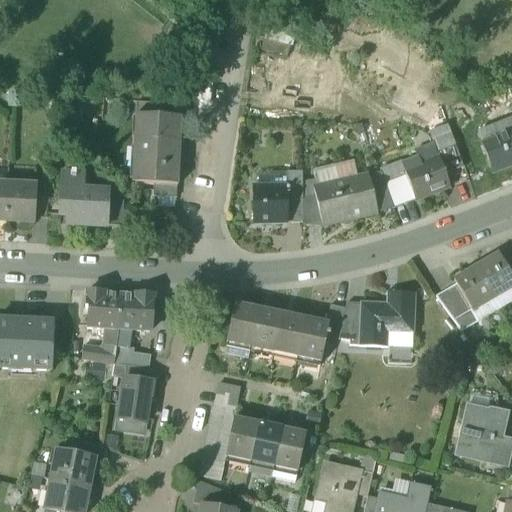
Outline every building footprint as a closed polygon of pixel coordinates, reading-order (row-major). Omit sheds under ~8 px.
[(267,27),(264,41),(293,48),(296,33),(267,27)] [(293,48),(264,41),(261,53),(290,59),(293,48)] [(203,79),(200,103),(210,104),(213,80),(203,79)] [(426,126),(440,108),(399,86),(388,106),(426,126)] [(177,118),(181,118),(182,108),(135,104),(134,116),(138,116),(177,118)] [(434,146),(452,139),(440,108),(426,126),(434,146)] [(154,185),(174,186),(177,118),(138,116),(135,185),(154,185)] [(511,120),(495,127),(500,139),(511,134),(511,120)] [(511,134),(500,139),(495,127),(479,133),(484,145),(482,146),(494,174),(511,166),(511,134)] [(439,160),(446,176),(464,169),(452,139),(434,146),(437,153),(435,154),(438,161),(439,160)] [(416,154),(419,161),(421,167),(438,161),(435,154),(437,153),(434,146),(416,154)] [(439,160),(438,161),(421,167),(405,174),(406,178),(416,203),(451,189),(446,176),(439,160)] [(405,174),(421,167),(419,161),(402,168),(405,174)] [(318,189),(357,180),(353,164),(315,172),(317,182),(318,189)] [(405,174),(402,168),(381,176),(385,186),(406,178),(405,174)] [(469,182),(464,169),(446,176),(451,189),(469,182)] [(286,178),(287,189),(287,202),(303,202),(302,185),(302,173),(286,174),(286,178)] [(381,175),(369,178),(376,214),(394,210),(385,186),(381,176),(381,175)] [(66,224),(107,226),(107,225),(109,201),(109,196),(105,195),(105,194),(84,193),(85,177),(62,176),(60,216),(67,216),(66,224)] [(259,178),(260,189),(287,189),(286,178),(259,178)] [(377,216),(376,214),(369,178),(357,180),(318,189),(314,190),(316,199),(321,221),(322,228),(377,216)] [(394,210),(394,211),(416,203),(406,178),(385,186),(394,210)] [(302,185),(303,202),(316,199),(314,190),(318,189),(317,182),(302,185)] [(153,196),(177,197),(177,186),(174,186),(154,185),(153,196)] [(37,187),(6,186),(4,223),(36,225),(36,218),(37,195),(37,187)] [(287,224),(287,202),(287,189),(260,189),(253,189),(254,224),(270,223),(270,226),(287,226),(287,224)] [(36,218),(47,219),(48,196),(37,195),(36,218)] [(316,199),(303,202),(303,224),(321,221),(316,199)] [(107,225),(123,226),(124,213),(124,202),(109,201),(107,225)] [(287,224),(303,224),(303,202),(287,202),(287,224)] [(135,213),(124,213),(123,226),(134,226),(135,213)] [(498,256),(476,269),(495,300),(511,290),(511,279),(509,274),(498,256)] [(473,313),(495,300),(476,269),(454,282),(457,287),(471,311),(473,313)] [(436,299),(453,322),(471,311),(457,287),(436,299)] [(501,311),(511,304),(511,290),(495,300),(501,311)] [(106,332),(118,333),(120,297),(105,296),(105,295),(86,294),(85,310),(88,311),(87,331),(106,332)] [(359,348),(381,349),(381,333),(388,333),(412,334),(414,295),(395,294),(395,307),(386,307),(362,306),(359,347),(359,348)] [(386,294),(386,307),(395,307),(395,294),(386,294)] [(135,298),(120,297),(118,333),(131,333),(150,334),(151,313),(153,313),(154,297),(135,296),(135,298)] [(479,324),(501,311),(495,300),(473,313),(479,324)] [(226,345),(250,350),(258,311),(234,306),(226,345)] [(346,306),(345,310),(339,338),(338,342),(350,343),(350,347),(359,347),(362,306),(346,306)] [(327,335),(339,338),(345,310),(330,307),(326,325),(329,326),(327,335)] [(250,350),(273,355),(282,316),(258,311),(250,350)] [(462,335),(479,324),(473,313),(471,311),(453,322),(462,335)] [(273,355),(297,360),(305,321),(282,316),(273,355)] [(326,325),(305,321),(297,360),(321,365),(327,335),(329,326),(326,325)] [(0,371),(50,373),(53,324),(0,322),(0,371)] [(106,365),(113,366),(118,333),(106,332),(103,348),(100,351),(84,349),(82,361),(92,363),(106,365)] [(131,333),(118,333),(113,366),(114,366),(149,371),(151,358),(131,355),(129,351),(131,333)] [(412,334),(388,333),(387,349),(412,350),(412,334)] [(457,383),(464,356),(451,353),(444,379),(457,383)] [(105,383),(106,365),(92,363),(92,370),(85,370),(84,382),(105,383)] [(124,380),(149,384),(150,371),(149,371),(114,366),(112,378),(124,380)] [(118,421),(145,425),(149,398),(151,399),(154,385),(149,384),(124,380),(123,390),(127,395),(126,405),(120,409),(118,421)] [(217,395),(238,399),(240,390),(219,385),(217,395)] [(217,395),(214,407),(236,412),(238,399),(217,395)] [(468,406),(488,411),(490,401),(470,397),(468,406)] [(456,457),(506,468),(511,443),(501,440),(507,415),(488,411),(468,406),(456,457)] [(234,420),(236,412),(214,407),(212,419),(233,423),(234,420)] [(323,415),(308,412),(305,425),(320,429),(323,415)] [(231,435),(233,423),(212,419),(209,431),(231,435)] [(226,459),(250,464),(258,425),(234,420),(233,423),(231,435),(228,447),(226,459)] [(145,425),(118,421),(117,431),(143,435),(143,433),(144,433),(145,425)] [(282,430),(258,425),(250,464),(273,469),(282,430)] [(306,435),(282,430),(273,469),(297,475),(306,435)] [(228,447),(231,435),(209,431),(207,442),(228,447)] [(104,437),(102,450),(117,452),(118,439),(104,437)] [(226,459),(228,447),(207,442),(204,454),(226,459)] [(95,463),(103,465),(106,452),(102,450),(84,445),(80,458),(95,461),(95,463)] [(56,453),(50,482),(89,490),(95,463),(95,461),(80,458),(56,453)] [(226,459),(204,454),(202,466),(223,470),(226,459)] [(363,458),(359,473),(372,476),(375,461),(363,458)] [(47,467),(34,465),(31,478),(44,481),(47,467)] [(220,483),(223,470),(202,466),(199,478),(220,483)] [(326,511),(350,511),(353,502),(350,501),(351,496),(354,497),(359,474),(324,466),(317,500),(328,503),(326,511)] [(354,497),(366,499),(367,499),(372,476),(359,473),(359,474),(354,497)] [(395,481),(391,499),(407,502),(410,487),(411,484),(395,481)] [(84,511),(89,490),(50,482),(44,511),(45,511),(84,511)] [(200,506),(216,509),(221,492),(198,483),(193,505),(200,507),(200,506)] [(425,511),(426,507),(430,491),(410,487),(407,502),(391,499),(380,496),(378,502),(376,511),(425,511)] [(297,511),(300,498),(290,496),(286,511),(297,511)] [(326,511),(328,503),(317,500),(313,499),(310,511),(326,511)] [(376,511),(378,502),(367,499),(366,499),(363,511),(376,511)]
